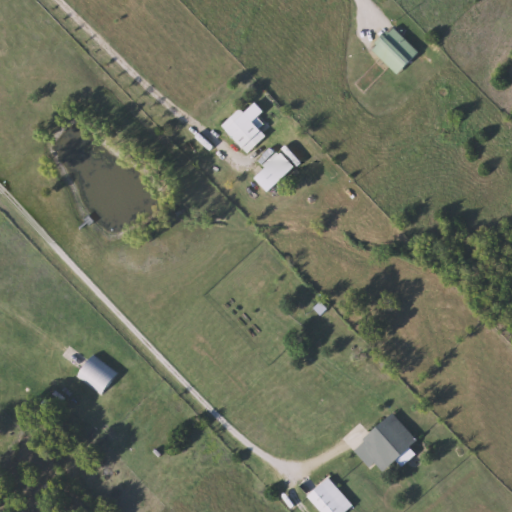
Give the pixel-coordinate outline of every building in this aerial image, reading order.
[(421,54),(400,76),(375,51),(396,29),(421,54)] [(268,137),(250,155),(224,128),(242,110),(268,137)] [(296,168),(270,193),(256,179),(282,154),(296,168)] [(80,377),(95,355),(121,373),(105,395),(80,377)] [(419,441),(410,449),(413,452),(408,457),(411,461),(404,467),(398,461),(385,473),(377,463),(372,468),(356,450),(395,414),(419,441)] [(356,506),(349,511),(322,511),(310,499),(330,479),(356,506)]
